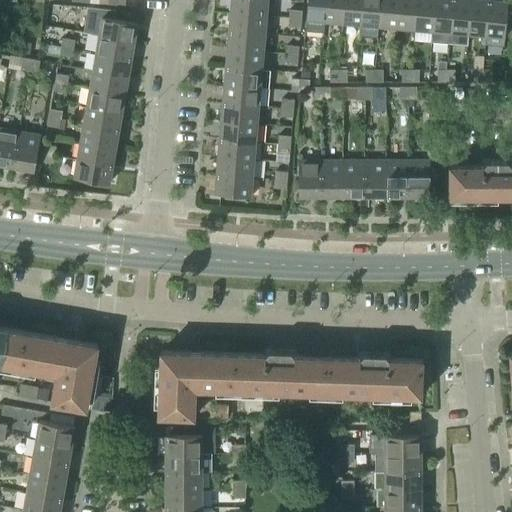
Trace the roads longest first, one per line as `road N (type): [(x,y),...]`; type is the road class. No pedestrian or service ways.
road 1 (residential): [(0,294),(222,317),(467,319)]
road 2 (tertiary): [(464,266),(313,267),(154,254)]
road 3 (residential): [(154,254),(176,0)]
road 4 (residential): [(467,319),(482,511)]
road 5 (tertiary): [(154,254),(0,234)]
